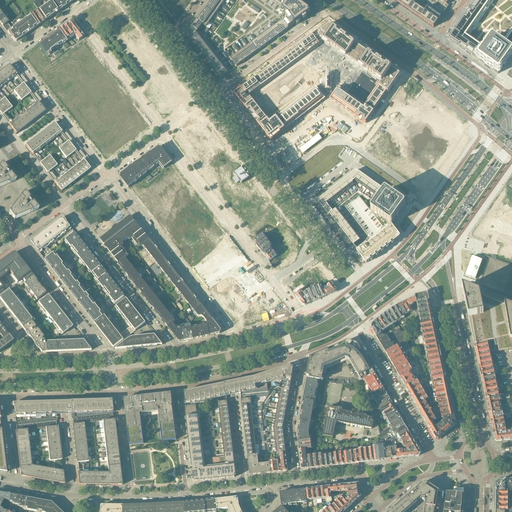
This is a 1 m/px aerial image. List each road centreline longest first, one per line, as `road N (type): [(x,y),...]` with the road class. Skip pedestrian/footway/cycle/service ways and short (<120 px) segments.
road 1 (tertiary): [(485,442),(441,240)]
road 2 (secondary): [(108,381),(230,364),(307,341)]
road 3 (secondary): [(303,328),(201,356),(108,368)]
road 4 (tertiary): [(416,267),(437,297),(468,440)]
road 5 (residential): [(481,151),(468,153),(406,240),(359,281)]
road 6 (residential): [(63,206),(173,351)]
road 7 (residential): [(431,459),(351,319)]
road 8 (residential): [(11,53),(104,176)]
road 9 (residential): [(165,132),(70,11)]
road 10 (secondary): [(481,86),(359,0)]
road 11 (residential): [(160,135),(247,247)]
road 12 (residential): [(109,173),(195,285)]
road 13 (residential): [(204,104),(289,212)]
road 14 (residential): [(297,481),(291,426),(304,349)]
road 15 (residential): [(122,0),(204,104)]
road 16 (residential): [(98,343),(17,239)]
road 17 (residential): [(221,90),(326,11)]
road 18 (secondary): [(481,151),(410,249)]
road 19 (secondary): [(441,240),(511,142)]
